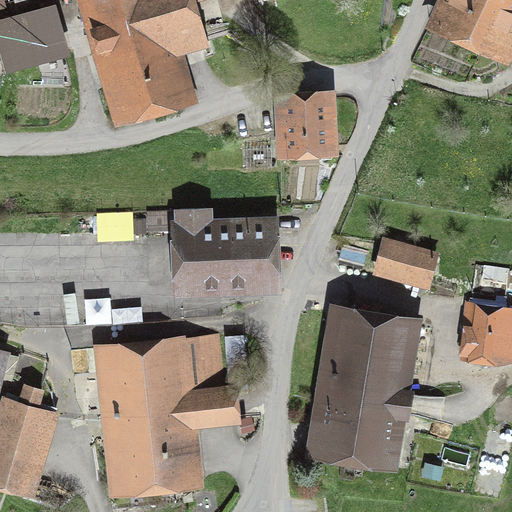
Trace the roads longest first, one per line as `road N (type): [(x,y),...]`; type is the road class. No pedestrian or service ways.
road 1 (unclassified): [(270,483),(294,295),(390,77)]
road 2 (residential): [(0,144),(125,137),(278,87),(390,77)]
road 3 (unknown): [(311,253),(421,310),(467,377),(511,380)]
